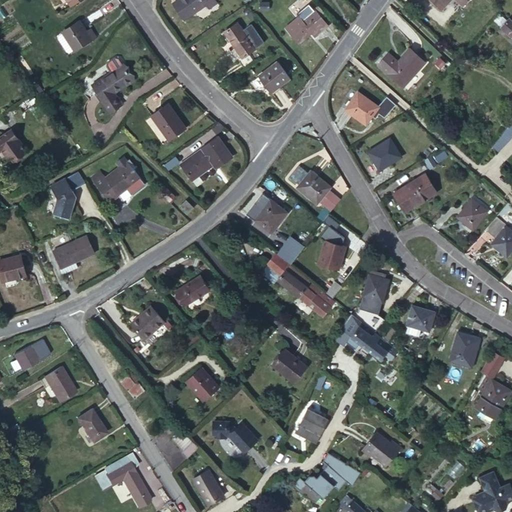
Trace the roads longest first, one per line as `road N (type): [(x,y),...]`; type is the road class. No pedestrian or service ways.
road 1 (residential): [(310,98),(391,242),(419,273),(511,332)]
road 2 (residential): [(61,311),(209,221),(274,144)]
road 3 (residential): [(61,311),(187,511)]
road 4 (residential): [(274,144),(214,99),(135,0)]
road 5 (unknown): [(344,48),(484,171)]
road 6 (residential): [(310,98),(380,0)]
